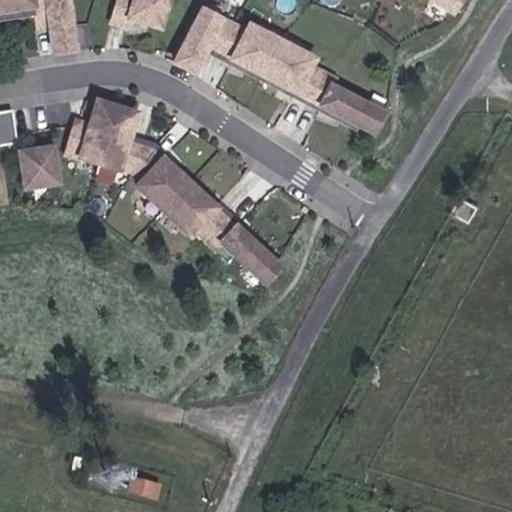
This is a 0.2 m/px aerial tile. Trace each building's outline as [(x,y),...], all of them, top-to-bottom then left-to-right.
[(74,48),(67,0),(0,0),(0,7),(32,3),(33,13),(35,27),(50,26),(53,50),(74,48)] [(161,39),(172,5),(155,0),(139,0),(138,5),(124,1),(113,33),(128,38),(131,29),(161,39)] [(424,0),(444,13),(451,0),(424,0)] [(0,17),(33,13),(32,3),(0,7),(0,17)] [(316,68),(252,34),(249,41),(206,18),(179,70),(197,80),(209,57),(235,71),(236,68),(298,100),(296,104),(320,117),(321,113),(367,138),(377,119),(331,95),(335,87),(312,75),(316,68)] [(218,214),(168,166),(170,163),(158,151),(136,144),(143,120),(104,109),(97,133),(83,128),(73,160),(125,176),(126,173),(137,177),(148,186),(141,193),(193,242),(198,236),(219,256),(225,250),(267,290),(281,274),(240,235),(242,232),(221,211),(218,214)] [(0,155),(18,153),(13,120),(0,121),(0,155)] [(56,193),(52,159),(20,163),(24,197),(56,193)] [(470,221),(479,204),(461,195),(450,211),(470,221)] [(134,494),(162,502),(166,489),(138,481),(134,494)]
